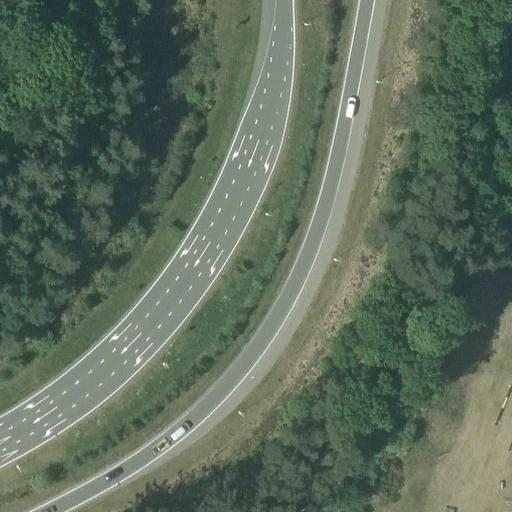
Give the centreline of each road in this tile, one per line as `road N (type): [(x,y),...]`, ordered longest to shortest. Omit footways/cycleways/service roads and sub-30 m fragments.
road 1 (motorway): [(43,511),(181,432),(293,304),(318,241),(365,0)]
road 2 (motorway): [(279,0),(267,111),(202,255),(116,359),(63,405),(0,441)]
